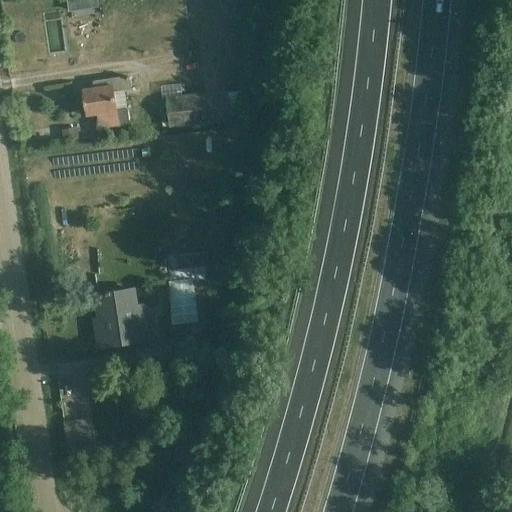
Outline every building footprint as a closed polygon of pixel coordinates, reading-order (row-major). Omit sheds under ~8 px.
[(47,16),(53,41),(63,39),(58,14),(47,16)] [(97,114),(99,128),(130,124),(127,110),(124,90),(132,89),(130,77),(94,82),(95,88),(83,90),(87,116),(97,114)] [(231,121),(231,120),(246,118),(244,90),(228,92),(167,98),(170,127),(231,121)] [(62,129),(63,140),(79,138),(78,127),(62,129)] [(204,262),(209,261),(209,254),(193,255),(194,267),(205,266),(204,262)] [(194,269),(167,269),(168,312),(195,311),(194,269)] [(132,289),(98,295),(103,328),(98,328),(101,347),(146,340),(143,322),(137,322),(132,289)] [(138,366),(173,362),(170,343),(135,348),(138,366)]
